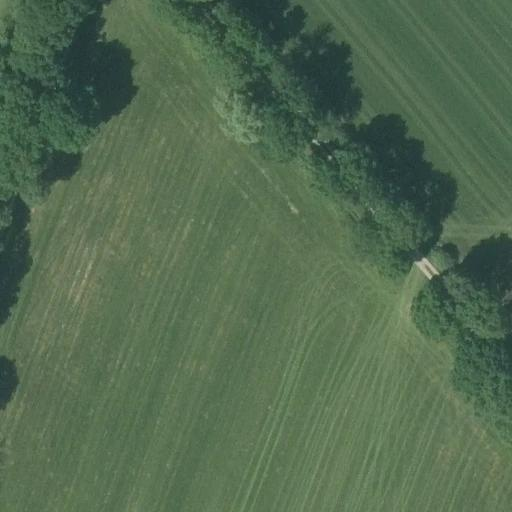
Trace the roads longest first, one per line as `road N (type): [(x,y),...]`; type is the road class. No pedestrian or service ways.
road 1 (track): [(511,357),(211,0)]
road 2 (track): [(0,212),(76,0)]
